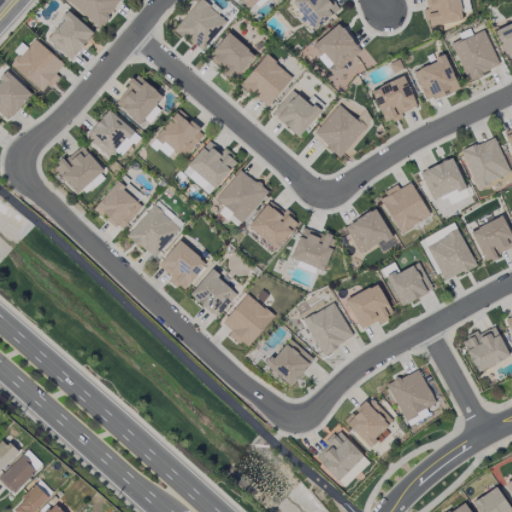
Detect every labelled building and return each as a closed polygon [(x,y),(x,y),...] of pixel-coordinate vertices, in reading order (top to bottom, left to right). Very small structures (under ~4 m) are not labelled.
[(68,0),(68,1),(98,28),(121,1),(120,0),(68,0)] [(226,21),(200,0),(198,0),(174,30),(201,52),(226,21)] [(295,0),(291,4),(315,30),(338,9),(329,0),(295,0)] [(425,0),(427,10),(425,10),(428,27),(462,20),(458,0),(425,0)] [(93,34),(69,13),(46,39),(70,60),(93,34)] [(314,43),(335,71),(360,52),(339,24),(314,43)] [(499,66),(483,30),(451,45),(467,81),(499,66)] [(223,71),(221,73),(231,82),(254,56),(229,33),(207,56),(223,71)] [(11,67),(44,93),(58,76),(55,74),(63,64),(33,40),(11,67)] [(292,80),(267,55),(239,83),(265,107),(292,80)] [(458,89),(445,56),(412,70),(426,102),(458,89)] [(0,80),(0,114),(7,121),(32,95),(8,73),(0,80)] [(114,101),(138,124),(162,98),(138,75),(114,101)] [(417,109),(403,76),(370,90),(384,123),(417,109)] [(315,99),(309,106),(293,90),(271,113),(297,137),(324,107),(315,99)] [(313,134),(339,158),(365,128),(339,105),(313,134)] [(133,131),(107,110),(85,137),(110,158),(133,131)] [(204,135),(179,111),(149,142),(166,158),(173,150),(178,155),(188,145),(191,148),(204,135)] [(510,175),(495,137),(461,151),(475,188),(510,175)] [(237,163),(210,139),(187,165),(214,189),(237,163)] [(77,194),(103,169),(80,146),(65,161),(63,158),(52,168),(77,194)] [(465,187),(452,158),(420,172),(432,201),(465,187)] [(212,190),(186,166),(181,171),(207,195),(212,190)] [(241,222),(267,193),(241,169),(214,199),(241,222)] [(93,210),(122,231),(144,202),(115,180),(93,210)] [(430,216),(410,183),(399,189),(397,186),(378,197),(399,234),(430,216)] [(247,225),(274,250),(297,225),(271,200),(247,225)] [(182,223),(157,202),(154,206),(179,227),(182,223)] [(127,237),(155,258),(179,227),(151,206),(127,237)] [(218,213),(236,227),(240,222),(222,208),(218,213)] [(358,253),(390,238),(377,209),(345,224),(358,253)] [(470,231),(485,263),(496,258),(495,255),(511,247),(511,238),(502,216),(470,231)] [(324,271),(332,248),(327,247),(331,238),(302,227),(291,259),(324,271)] [(426,246),(444,282),(475,266),(458,230),(426,246)] [(157,265),(171,277),(169,279),(183,291),(206,264),(179,240),(157,265)] [(386,277),(399,306),(432,291),(419,262),(386,277)] [(237,295),(211,271),(189,294),(215,318),(237,295)] [(345,299),(360,330),(377,322),(378,323),(393,316),(377,284),(345,299)] [(246,349),(273,316),(246,293),(222,324),(231,331),(229,334),(246,349)] [(323,355),(353,337),(332,302),(302,321),(323,355)] [(475,372),(508,358),(495,326),(462,339),(475,372)] [(266,365),(289,386),(313,360),(289,339),(266,365)] [(403,420),(435,405),(419,369),(387,384),(403,420)] [(369,448),(379,439),(381,442),(389,434),(385,429),(392,421),(369,397),(344,421),(369,448)] [(313,457),(338,481),(362,455),(338,431),(313,457)] [(4,440),(0,443),(0,469),(17,453),(4,440)] [(0,475),(0,480),(12,494),(37,471),(22,455),(0,475)] [(33,511),(48,497),(35,485),(12,509),(14,511),(33,511)] [(477,511),(511,511),(497,488),(472,502),(477,511)] [(470,511),(466,503),(448,511),(470,511)]
